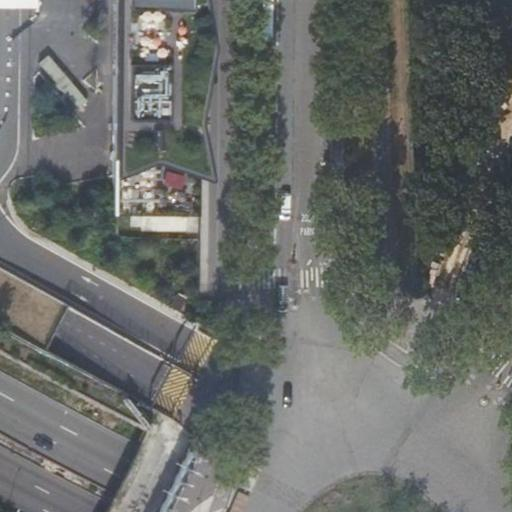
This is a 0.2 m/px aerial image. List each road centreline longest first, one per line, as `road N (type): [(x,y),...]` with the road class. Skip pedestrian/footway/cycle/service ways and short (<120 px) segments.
road 1 (tertiary): [(299,436),(300,0)]
road 2 (trunk): [(211,511),(0,404)]
road 3 (secondary): [(450,444),(408,423),(368,417),(299,436)]
